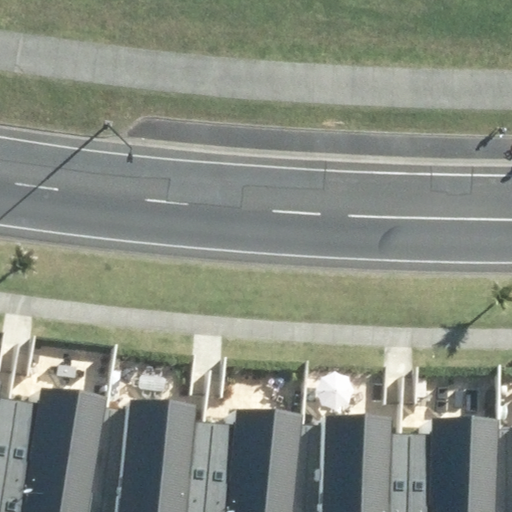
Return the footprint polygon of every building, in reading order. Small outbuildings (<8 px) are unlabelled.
[(10,511),(23,388),(0,386),(0,511),(10,511)] [(86,511),(98,401),(31,395),(18,511),(86,511)] [(209,511),(217,414),(122,406),(113,511),(209,511)] [(292,511),(298,415),(230,410),(223,511),(292,511)] [(383,437),(384,421),(321,417),(315,511),(409,511),(414,438),(383,437)] [(491,511),(494,424),(428,422),(425,511),(491,511)]
